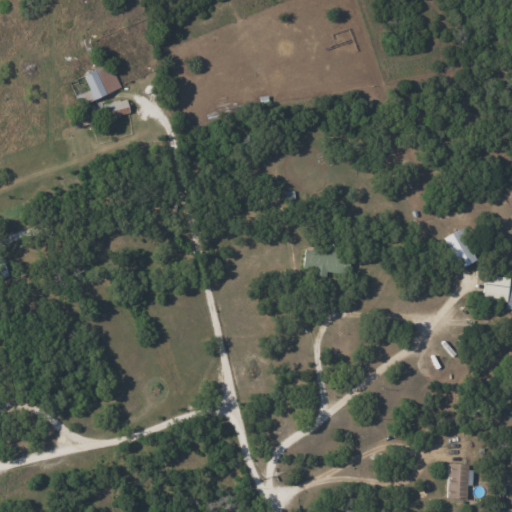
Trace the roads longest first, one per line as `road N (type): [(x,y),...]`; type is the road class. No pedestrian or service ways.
road 1 (track): [(264,482),(289,451),(449,318),(474,275),(463,238)]
road 2 (track): [(232,404),(0,467)]
road 3 (track): [(342,409),(321,347),(342,321),(364,312),(449,318)]
road 4 (track): [(278,509),(310,484),(372,456),(460,451)]
